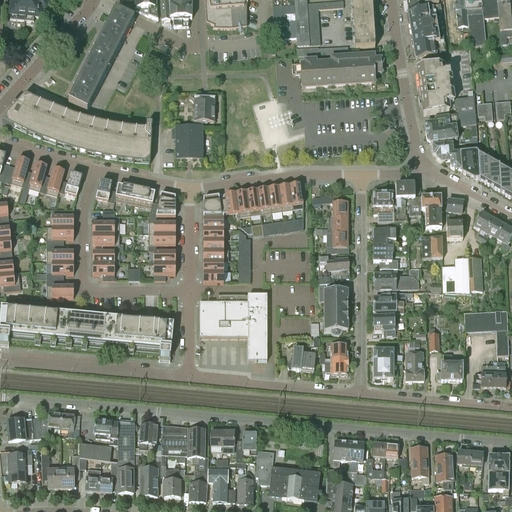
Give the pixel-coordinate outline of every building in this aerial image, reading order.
[(27,25),(29,0),(9,0),(8,20),(9,20),(9,23),(27,25)] [(29,0),(27,25),(33,25),(33,23),(40,23),(42,24),(43,15),(49,15),(49,1),(41,0),(29,0)] [(143,9),(142,0),(131,0),(131,3),(135,3),(135,7),(141,7),(141,9),(143,9)] [(141,7),(135,7),(135,11),(135,13),(158,22),(157,9),(156,9),(155,0),(142,0),(143,9),(141,9),(141,7)] [(168,0),(159,0),(161,24),(170,24),(170,22),(168,0)] [(180,0),(168,0),(170,22),(173,22),(173,30),(181,30),(180,0)] [(180,0),(181,30),(188,30),(188,21),(192,21),(192,7),(188,7),(188,2),(192,2),(191,0),(180,0)] [(228,31),(232,31),(244,29),(246,27),(246,5),(247,5),(247,1),(254,1),(255,0),(204,0),(206,25),(214,28),(213,30),(212,30),(212,31),(228,31)] [(281,8),(280,0),(268,0),(268,3),(271,3),(272,9),(281,8)] [(293,0),(280,0),(281,8),(284,8),(284,17),(294,17),(293,0)] [(309,48),(309,42),(309,36),(308,31),(308,25),(307,19),(307,13),(306,6),(305,0),(293,0),(294,17),(295,23),(296,40),(296,49),(309,48)] [(350,0),(352,14),(372,13),(371,13),(370,1),(370,0),(371,0),(370,0),(350,0)] [(418,11),(416,0),(405,0),(408,13),(418,11)] [(431,6),(430,0),(416,0),(418,11),(430,9),(431,6)] [(462,0),(454,0),(457,30),(468,29),(465,12),(464,12),(462,0)] [(462,0),(464,12),(465,12),(482,11),(480,0),(462,0)] [(480,0),(482,11),(465,12),(468,29),(470,50),(485,48),(483,22),(498,20),(498,18),(496,0),(480,0)] [(510,17),(509,4),(510,4),(509,0),(496,0),(498,18),(510,17)] [(418,11),(408,13),(410,25),(439,20),(438,13),(433,13),(432,6),(431,6),(430,9),(418,11)] [(284,8),(281,8),(272,9),(273,25),(285,24),(284,17),(284,8)] [(118,52),(134,22),(130,20),(131,19),(125,17),(115,12),(99,43),(118,52)] [(373,49),(372,29),(373,29),(372,13),(352,14),(353,27),(354,50),(373,49)] [(511,32),(510,17),(498,18),(498,20),(501,48),(501,47),(506,46),(505,39),(511,38),(511,36),(511,32)] [(439,20),(410,25),(412,38),(442,32),(439,20)] [(296,40),(295,23),(286,24),(286,33),(282,34),(283,42),(296,40)] [(442,32),(412,38),(413,48),(444,44),(443,43),(442,34),(442,32)] [(99,43),(84,73),(103,83),(118,52),(99,43)] [(444,44),(413,48),(416,61),(446,56),(444,44)] [(441,63),(441,67),(417,71),(423,118),(449,114),(447,106),(453,105),(453,102),(473,99),(472,79),(470,50),(448,51),(450,62),(441,63)] [(382,75),(381,62),(373,62),(373,58),(358,59),(360,86),(375,85),(374,76),(382,75)] [(360,86),(358,59),(344,60),(346,87),(360,86)] [(346,87),(344,60),(331,61),(331,65),(330,65),(331,88),(346,87)] [(317,89),(315,66),(315,63),(304,64),(305,67),(300,67),(300,68),(291,68),(292,78),(300,78),(301,90),(317,89)] [(331,88),(330,65),(315,66),(317,89),(331,88)] [(103,83),(84,73),(68,104),(87,114),(103,83)] [(133,165),(150,166),(152,126),(146,126),(146,132),(137,131),(123,129),(109,127),(94,124),(81,120),(67,116),(54,111),(41,105),(28,99),(25,98),(2,123),(12,129),(27,136),(41,142),(56,148),(71,153),(86,157),(102,160),(118,163),(133,165)] [(473,99),(453,102),(456,117),(438,119),(434,120),(434,126),(424,127),(426,144),(430,146),(457,142),(455,130),(468,128),(469,140),(477,139),(476,127),(474,107),(473,99)] [(194,100),(194,129),(202,129),(202,124),(214,125),(214,101),(194,100)] [(504,117),(503,104),(495,105),(497,122),(505,122),(504,117)] [(483,106),(484,119),(484,124),(492,123),(491,105),(483,106)] [(175,129),(175,162),(176,162),(184,162),(185,162),(192,162),(193,162),(201,162),(203,162),(203,161),(202,161),(202,156),(203,156),(203,155),(202,155),(202,150),(203,150),(203,149),(202,149),(202,142),(203,142),(203,141),(202,141),(202,136),(203,136),(203,135),(202,135),(202,130),(202,129),(194,129),(175,129)] [(457,146),(432,148),(432,158),(436,158),(436,161),(441,165),(445,165),(444,157),(452,156),(452,155),(452,149),(457,149),(457,146)] [(461,173),(460,155),(459,150),(457,151),(457,155),(452,155),(452,156),(444,157),(445,165),(449,165),(450,170),(456,173),(461,173)] [(479,181),(477,153),(460,155),(461,173),(461,175),(474,182),(474,181),(479,181)] [(488,160),(477,153),(479,181),(479,182),(489,188),(488,160)] [(0,183),(4,185),(9,169),(3,167),(5,157),(0,155),(0,183)] [(500,194),(499,166),(499,165),(488,160),(489,188),(500,194)] [(15,170),(9,169),(4,185),(22,190),(27,174),(29,164),(17,161),(15,170)] [(27,174),(22,190),(28,192),(39,195),(44,179),(47,169),(35,166),(32,175),(27,174)] [(511,201),(509,172),(499,166),(500,194),(500,195),(511,201)] [(44,179),(39,195),(57,200),(58,195),(62,184),(64,174),(53,171),(50,180),(44,179)] [(67,185),(62,184),(58,195),(76,200),(82,179),(70,176),(67,185)] [(108,205),(110,193),(112,186),(100,184),(95,202),(108,205)] [(420,201),(414,201),(414,190),(415,190),(415,184),(405,185),(404,185),(404,188),(395,188),(396,209),(393,209),(393,210),(394,226),(400,226),(407,226),(407,223),(407,219),(421,219),(420,207),(420,204),(420,201)] [(116,194),(110,193),(108,205),(114,206),(115,203),(133,207),(136,191),(118,187),(116,194)] [(289,188),(292,213),(303,212),(303,206),(300,187),(289,188)] [(289,188),(278,190),(282,214),(292,213),(289,188)] [(24,206),(28,192),(22,190),(18,204),(24,206)] [(278,190),(268,191),(271,216),(282,214),(278,190)] [(155,195),(136,191),(133,207),(151,211),(149,219),(149,220),(155,220),(158,206),(152,205),(155,195)] [(268,191),(257,193),(260,217),(271,216),(268,191)] [(260,217),(257,193),(246,194),(250,219),(260,217)] [(246,194),(235,196),(238,216),(239,221),(250,219),(246,194)] [(394,226),(393,210),(392,210),(392,196),(389,194),(385,194),(382,196),(373,196),(373,218),(377,218),(377,227),(394,226)] [(160,196),(158,206),(155,220),(165,220),(175,220),(175,199),(160,196)] [(235,196),(218,198),(221,218),(223,218),(238,216),(235,196)] [(203,200),(203,221),(223,221),(223,218),(221,218),(218,198),(203,200)] [(340,198),(319,200),(312,201),(313,207),(332,205),(332,220),(347,220),(347,205),(340,205),(340,198)] [(433,212),(441,212),(440,199),(421,199),(421,213),(425,212),(426,232),(434,231),(433,212)] [(461,217),(462,205),(463,204),(448,202),(446,215),(461,217)] [(0,224),(8,224),(7,206),(0,206),(0,224)] [(441,231),(441,212),(433,212),(434,231),(441,231)] [(51,213),(51,230),(51,231),(73,231),(73,219),(63,219),(63,213),(51,213)] [(482,238),(492,221),(481,214),(473,229),(479,232),(478,235),(479,236),(476,242),(480,245),(483,239),(482,238)] [(114,219),(102,219),(102,225),(92,225),(92,237),(119,237),(119,219),(114,219)] [(149,220),(149,219),(148,219),(148,237),(175,237),(175,225),(165,225),(165,220),(155,220),(149,220)] [(347,220),(332,220),(328,220),(328,231),(330,231),(330,235),(347,235),(347,220)] [(223,221),(203,221),(203,231),(223,231),(223,221)] [(483,239),(480,245),(484,247),(487,241),(489,240),(494,243),(503,227),(492,221),(482,238),(483,239)] [(8,224),(0,224),(0,242),(10,241),(8,224)] [(238,231),(237,286),(248,287),(250,241),(303,233),(301,225),(289,225),(279,226),(238,231)] [(446,243),(462,242),(462,225),(445,226),(446,243)] [(511,232),(503,227),(494,243),(501,247),(499,250),(506,254),(509,249),(507,247),(511,238),(511,232)] [(51,231),(51,230),(46,230),(46,248),(63,248),(63,242),(73,242),(73,231),(51,231)] [(203,231),(203,242),(223,242),(223,231),(203,231)] [(328,232),(323,232),(323,234),(322,234),(322,237),(326,237),(326,257),(336,256),(336,251),(347,251),(347,235),(330,235),(330,231),(328,231),(328,232)] [(382,233),(373,233),(373,249),(392,249),(392,243),(395,243),(395,233),(389,233),(389,232),(385,232),(385,233),(381,233),(382,233)] [(119,237),(92,237),(92,249),(102,249),(102,254),(119,254),(119,237)] [(175,237),(148,237),(148,254),(153,254),(165,254),(165,249),(175,249),(175,237)] [(441,269),(442,269),(442,261),(442,262),(441,240),(420,241),(421,262),(431,262),(431,270),(441,270),(441,269)] [(0,259),(12,259),(10,241),(0,242),(0,259)] [(203,242),(203,253),(223,253),(223,242),(203,242)] [(63,248),(46,248),(46,266),(51,266),(51,265),(73,265),(73,254),(63,254),(63,248)] [(392,249),(373,249),(373,265),(379,265),(379,272),(397,271),(397,263),(391,263),(391,257),(392,257),(392,249)] [(223,253),(203,253),(203,264),(223,264),(228,264),(228,253),(223,253)] [(119,254),(102,254),(92,254),(92,266),(114,266),(119,266),(119,254)] [(165,254),(153,254),(153,266),(175,266),(175,254),(165,254)] [(12,259),(0,259),(0,261),(0,265),(0,277),(13,276),(12,259)] [(319,288),(324,288),(329,287),(329,281),(334,280),(335,283),(349,282),(347,262),(339,263),(338,259),(328,260),(318,261),(319,288)] [(454,261),(454,269),(455,283),(454,283),(454,284),(452,284),(452,287),(455,287),(455,297),(471,298),(471,296),(469,261),(454,261)] [(480,261),(469,261),(471,296),(482,295),(480,261)] [(223,264),(203,264),(203,275),(223,275),(223,264)] [(51,265),(51,266),(51,283),(63,283),(63,277),(73,277),(73,265),(51,265)] [(114,266),(92,266),(92,278),(102,278),(102,284),(114,284),(114,266)] [(175,266),(153,266),(153,284),(165,284),(165,278),(175,278),(175,266)] [(454,269),(442,269),(441,269),(441,270),(442,296),(455,297),(455,287),(452,287),(452,284),(454,284),(454,283),(455,283),(454,269)] [(409,283),(374,285),(374,293),(396,293),(396,291),(410,291),(412,289),(412,286),(419,281),(419,275),(419,272),(410,272),(410,280),(409,280),(409,283)] [(18,275),(13,276),(0,277),(0,289),(3,289),(3,295),(20,293),(18,275)] [(223,275),(203,275),(203,286),(223,286),(223,275)] [(396,276),(374,276),(374,285),(409,283),(409,280),(396,280),(396,276)] [(51,283),(46,283),(46,301),(73,301),(73,288),(63,288),(63,283),(51,283)] [(441,296),(441,287),(430,287),(430,295),(441,296)] [(324,288),(319,288),(318,288),(319,305),(323,305),(323,335),(330,335),(334,338),(338,338),(341,335),(341,333),(347,333),(347,293),(345,293),(345,289),(335,289),(335,293),(325,293),(324,288)] [(373,307),(413,306),(412,305),(405,305),(405,300),(412,300),(412,295),(381,296),(381,299),(373,299),(373,301),(372,302),(373,307)] [(252,359),(252,364),(266,364),(266,298),(216,298),(216,305),(199,305),(199,341),(247,341),(247,354),(248,354),(247,359),(252,359)] [(8,349),(9,341),(159,355),(158,363),(159,363),(160,362),(168,363),(168,364),(169,364),(173,326),(173,323),(1,306),(1,310),(0,317),(0,347),(7,348),(7,349),(8,349)] [(413,310),(413,306),(373,307),(373,313),(374,314),(374,315),(395,315),(395,311),(403,311),(403,310),(413,310)] [(496,333),(507,333),(506,314),(463,316),(464,335),(496,333)] [(383,334),(383,341),(399,340),(398,333),(394,332),(393,318),(373,319),(373,331),(374,331),(374,334),(383,334)] [(428,337),(429,349),(429,355),(439,354),(438,336),(434,336),(434,331),(428,331),(429,337),(428,337)] [(311,353),(302,352),(302,357),(303,357),(302,371),(313,372),(314,358),(319,359),(319,355),(319,343),(319,341),(313,341),(313,351),(311,353)] [(330,361),(347,361),(347,348),(330,348),(330,361)] [(373,367),(392,367),(392,365),(402,365),(402,358),(397,358),(397,353),(392,353),(380,353),(380,349),(373,349),(373,353),(373,367)] [(508,349),(496,350),(496,359),(508,358),(508,349)] [(302,357),(302,352),(293,351),(292,362),(289,362),(287,365),(287,369),(288,372),(291,372),(291,373),(300,374),(300,371),(302,371),(303,357),(302,357)] [(414,384),(414,355),(405,355),(405,373),(405,384),(414,384)] [(422,355),(414,355),(414,384),(423,384),(423,372),(422,355)] [(462,361),(450,360),(450,357),(442,357),(442,366),(440,366),(440,375),(436,375),(436,383),(440,383),(440,384),(461,385),(462,366),(461,366),(462,361)] [(324,375),(330,375),(330,377),(340,377),(341,378),(344,378),(345,377),(347,377),(347,361),(330,361),(324,361),(319,361),(319,367),(324,367),(324,375)] [(489,368),(488,391),(505,391),(505,376),(505,369),(504,369),(504,364),(496,364),(496,369),(489,368)] [(392,371),(392,367),(373,367),(373,382),(374,382),(374,385),(375,385),(379,385),(380,385),(380,382),(392,382),(392,379),(397,379),(397,371),(392,371)] [(480,368),(480,377),(480,391),(488,391),(489,368),(480,368)] [(480,391),(480,377),(473,377),(473,384),(472,384),(472,391),(480,391)] [(48,422),(47,430),(60,431),(62,417),(49,416),(48,422)] [(62,417),(60,431),(68,432),(67,440),(79,441),(79,431),(73,431),(74,418),(62,417)] [(29,445),(29,442),(39,441),(40,420),(5,423),(7,445),(23,444),(23,445),(29,445)] [(110,441),(116,442),(117,442),(117,425),(95,423),(94,436),(110,438),(110,441)] [(117,425),(117,442),(116,442),(117,466),(117,472),(133,471),(134,471),(134,466),(134,457),(134,456),(134,451),(134,426),(117,424),(117,425)] [(138,451),(134,451),(134,456),(146,457),(149,427),(140,427),(138,451)] [(149,427),(146,457),(160,458),(161,453),(155,452),(156,447),(157,428),(149,427)] [(161,458),(173,459),(184,459),(184,482),(195,482),(195,484),(207,484),(207,472),(208,460),(204,460),(205,431),(187,431),(162,429),(161,448),(161,453),(160,458),(161,458)] [(222,450),(222,434),(210,433),(210,450),(222,450)] [(234,434),(222,434),(222,450),(234,450),(234,434)] [(236,466),(242,466),(242,453),(256,453),(256,436),(242,435),(242,443),(236,443),(236,466)] [(347,464),(349,444),(334,442),(332,469),(338,470),(339,464),(347,464)] [(363,445),(349,444),(347,464),(349,465),(348,475),(348,479),(347,484),(347,486),(355,487),(366,488),(366,480),(365,480),(366,478),(356,477),(357,465),(362,466),(363,445)] [(110,450),(109,450),(79,446),(79,458),(79,461),(86,462),(109,465),(110,450)] [(384,461),(386,447),(373,446),(372,460),(379,460),(379,465),(382,465),(381,473),(371,472),(373,462),(367,461),(366,481),(381,482),(383,482),(384,474),(385,461),(384,461)] [(398,448),(386,447),(384,461),(385,461),(397,462),(398,448)] [(411,481),(420,480),(421,487),(428,486),(426,450),(410,451),(411,481)] [(275,489),(277,471),(272,470),(273,456),(256,454),(256,467),(255,480),(257,480),(257,487),(275,489)] [(469,470),(470,455),(457,454),(456,467),(461,467),(461,469),(469,470)] [(483,456),(470,455),(469,470),(475,470),(475,472),(481,473),(483,456)] [(7,458),(8,478),(17,478),(16,473),(18,473),(18,467),(26,467),(26,458),(26,457),(25,457),(7,458)] [(61,492),(60,471),(49,472),(48,457),(41,457),(41,463),(42,463),(42,483),(48,483),(48,492),(61,492)] [(452,457),(443,458),(445,489),(451,489),(450,486),(453,485),(453,483),(452,457)] [(72,471),(60,471),(61,492),(74,491),(73,482),(79,483),(79,472),(79,461),(79,458),(72,458),(72,471)] [(161,464),(160,480),(164,480),(163,500),(172,500),(172,472),(173,472),(173,471),(173,459),(161,458),(161,464)] [(445,489),(443,458),(435,458),(436,479),(434,479),(434,484),(442,484),(442,490),(445,489)] [(497,494),(498,458),(488,458),(487,494),(497,494)] [(498,458),(498,494),(502,494),(502,499),(504,499),(507,499),(508,499),(508,459),(498,458)] [(184,459),(173,459),(173,471),(173,472),(172,472),(172,500),(180,500),(180,483),(180,482),(184,482),(184,459)] [(405,461),(397,461),(398,473),(406,473),(405,461)] [(156,471),(148,471),(148,499),(157,500),(157,480),(160,480),(161,464),(156,464),(156,471)] [(21,487),(25,487),(26,485),(27,485),(26,467),(18,467),(18,473),(16,473),(17,478),(8,478),(8,486),(20,486),(21,487)] [(133,471),(117,472),(117,491),(118,496),(133,496),(133,471)] [(148,499),(148,471),(139,471),(139,499),(148,499)] [(277,471),(275,489),(274,500),(311,504),(312,493),(318,494),(320,475),(319,475),(277,471)] [(99,495),(100,481),(100,473),(87,472),(87,480),(86,480),(85,494),(99,495)] [(111,482),(100,481),(99,495),(111,496),(112,491),(117,491),(117,472),(111,472),(111,482)] [(207,472),(207,484),(207,486),(213,486),(212,505),(226,506),(226,505),(234,505),(235,493),(227,492),(227,486),(230,486),(230,473),(207,472)] [(245,507),(245,482),(237,482),(237,506),(245,507)] [(253,482),(245,482),(245,507),(253,507),(253,482)] [(195,484),(195,486),(189,486),(188,505),(205,506),(207,486),(207,484),(195,484)] [(332,485),(326,485),(326,495),(332,496),(330,511),(340,511),(343,486),(333,485),(332,485)] [(343,486),(340,511),(349,511),(352,488),(343,486)] [(410,501),(417,501),(424,501),(424,492),(410,493),(410,501)] [(399,511),(399,502),(400,502),(399,494),(390,494),(391,503),(392,509),(389,509),(388,511),(399,511)] [(442,511),(442,500),(433,500),(433,511),(442,511)] [(442,500),(442,511),(451,511),(451,500),(442,500)] [(364,502),(359,501),(359,509),(354,509),(353,511),(364,511),(364,502)] [(417,511),(417,501),(410,501),(409,511),(432,511),(417,511)] [(407,511),(407,502),(400,502),(399,502),(399,511),(407,511)]
